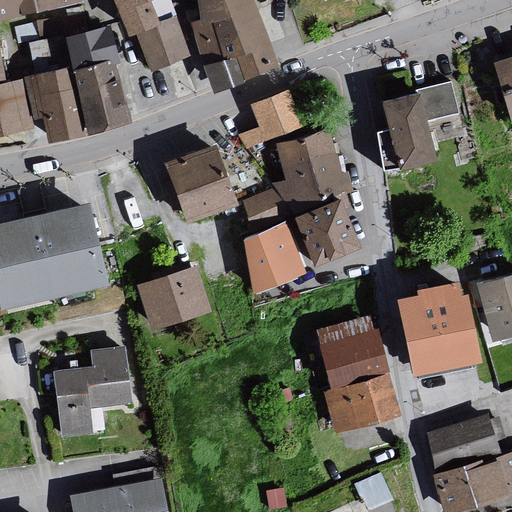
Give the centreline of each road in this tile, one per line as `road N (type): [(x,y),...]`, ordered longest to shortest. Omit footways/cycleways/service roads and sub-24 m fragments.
road 1 (residential): [(433,511),(347,50)]
road 2 (tertiary): [(347,50),(128,136),(0,168)]
road 3 (tertiary): [(494,0),(347,50)]
